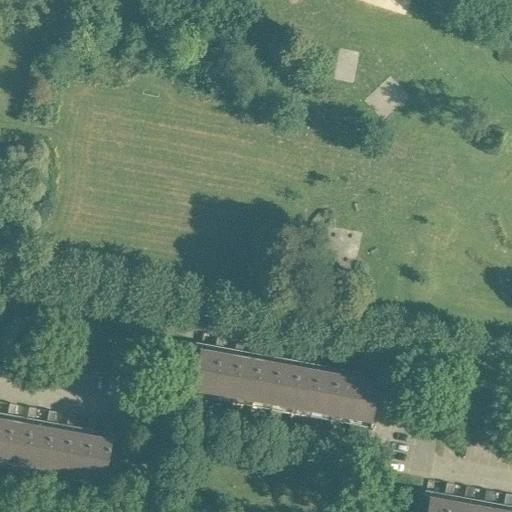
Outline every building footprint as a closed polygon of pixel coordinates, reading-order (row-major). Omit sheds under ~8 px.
[(222,348),(224,337),(217,335),(215,347),(222,348)] [(235,351),(242,352),(244,340),(237,339),(235,351)] [(254,354),(261,356),(264,344),(257,342),(254,354)] [(274,358),(281,359),(283,347),(276,346),(274,358)] [(371,428),(377,397),(379,382),(200,349),(192,395),(191,396),(371,428)] [(303,351),(296,350),(294,361),(301,363),(303,351)] [(320,366),(323,355),(316,353),(313,365),(320,366)] [(342,358),(335,357),(333,369),(340,370),(342,358)] [(362,362),(355,360),(353,372),(360,374),(362,362)] [(7,415),(14,417),(16,405),(9,404),(7,415)] [(27,419),(34,420),(36,409),(29,407),(27,419)] [(47,423),(54,424),(56,412),(49,411),(47,423)] [(66,426),(73,427),(76,416),(68,414),(66,426)] [(0,466),(104,486),(108,462),(112,439),(0,418),(0,466)] [(86,430),(93,431),(95,419),(88,418),(86,430)] [(106,433),(113,435),(115,423),(108,422),(106,433)] [(444,495),(451,496),(453,484),(446,483),(444,495)] [(466,487),(464,499),(471,500),(473,488),(466,487)] [(486,490),(484,502),(491,503),(493,492),(486,490)] [(511,494),(505,494),(503,506),(510,507),(511,497),(511,494)] [(426,511),(511,511),(429,497),(426,511)]
